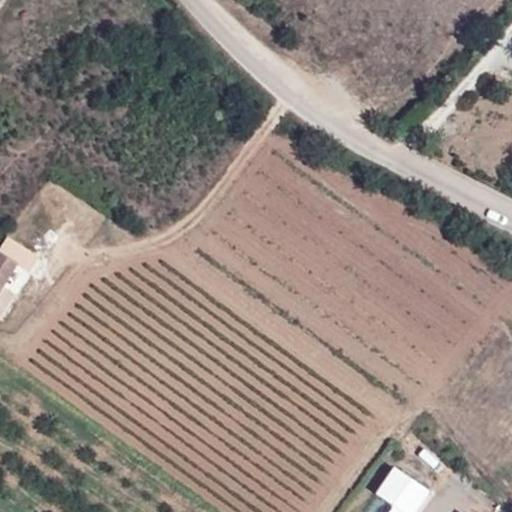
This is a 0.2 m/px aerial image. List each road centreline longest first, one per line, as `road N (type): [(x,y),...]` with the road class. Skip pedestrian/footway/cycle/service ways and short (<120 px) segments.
road 1 (unclassified): [(511,218),(367,146),(269,77),(196,0)]
road 2 (track): [(294,94),(197,221),(152,240),(81,252)]
